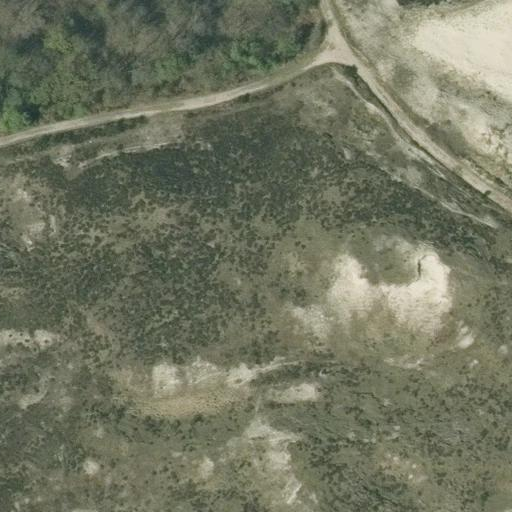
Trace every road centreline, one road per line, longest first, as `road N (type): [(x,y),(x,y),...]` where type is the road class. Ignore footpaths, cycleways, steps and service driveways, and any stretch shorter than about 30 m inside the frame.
road 1 (track): [(340,51),(212,101),(0,143)]
road 2 (track): [(340,51),(456,177),(511,216)]
